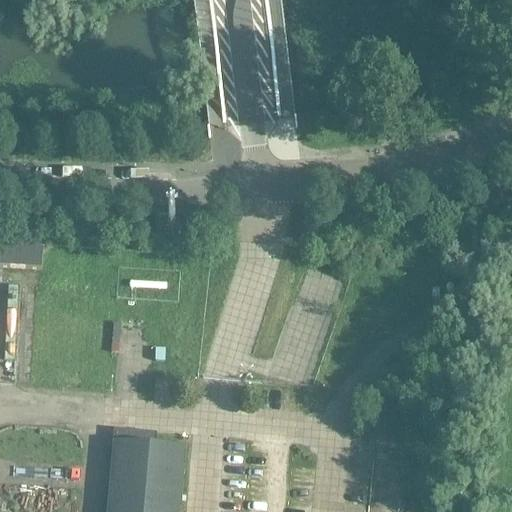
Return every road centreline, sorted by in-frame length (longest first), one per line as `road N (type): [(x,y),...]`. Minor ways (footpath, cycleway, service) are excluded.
road 1 (unclassified): [(0,186),(210,195),(264,182)]
road 2 (tertiary): [(264,182),(442,163),(511,137)]
road 3 (tertiary): [(264,182),(248,123),(237,0)]
